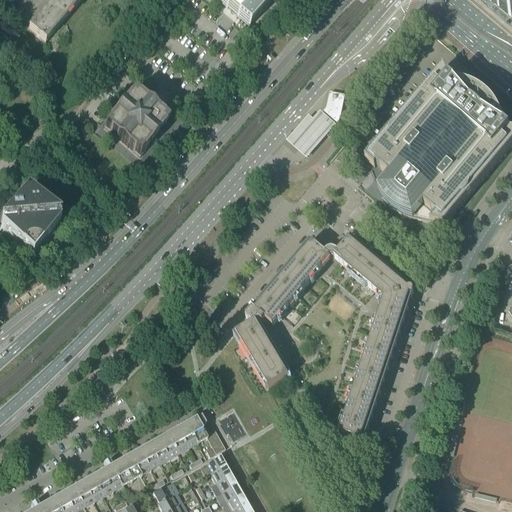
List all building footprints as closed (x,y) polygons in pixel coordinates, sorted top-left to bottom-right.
[(53,0),(49,5),(66,19),(82,0),(53,0)] [(214,0),(249,29),(272,0),(214,0)] [(511,0),(488,0),(496,7),(497,6),(499,8),(499,9),(507,16),(508,15),(510,17),(511,18),(511,17),(511,16),(511,0)] [(66,19),(49,5),(29,29),(45,43),(66,19)] [(165,30),(173,36),(187,19),(179,13),(165,30)] [(495,104),(493,101),(491,100),(489,98),(487,96),(484,94),(482,92),(479,91),(477,89),(474,88),(471,87),(469,86),(466,85),(463,85),(460,84),(456,84),(443,72),(444,71),(443,69),(442,71),(441,71),(423,93),(420,91),(364,158),(367,160),(366,160),(367,160),(365,162),(374,170),(376,168),(381,171),(380,172),(388,178),(377,191),(378,194),(379,196),(381,198),(382,200),(383,201),(384,202),(386,205),(388,207),(390,209),(392,211),(394,212),(396,214),(399,216),(401,217),(404,218),(407,219),(409,220),(412,221),(443,228),(445,226),(448,228),(511,152),(511,149),(511,147),(511,130),(505,125),(504,122),(503,119),(502,117),(501,114),(500,111),(498,109),(497,106),(495,104)] [(103,130),(139,160),(169,124),(156,113),(156,114),(153,111),(156,107),(152,103),(149,108),(146,105),(133,94),(103,130)] [(334,128),(335,129),(337,126),(338,124),(339,122),(340,120),(340,118),(344,98),(329,95),(326,111),(324,112),(325,112),(321,116),(334,128)] [(336,131),(320,117),(313,125),(307,121),(285,146),(306,164),(336,131)] [(2,234),(26,254),(32,259),(59,227),(58,227),(56,225),(58,222),(59,222),(32,200),(26,195),(1,225),(2,225),(4,227),(3,227),(2,227),(1,227),(1,228),(0,229),(0,230),(1,230),(1,231),(2,231),(3,231),(4,231),(5,231),(3,233),(2,234)] [(318,238),(310,247),(328,262),(330,260),(333,260),(336,262),(351,244),(342,236),(341,237),(340,238),(338,239),(337,240),(335,241),(334,241),(332,242),(331,242),(329,242),(327,242),(326,242),(324,241),(323,241),(321,240),(320,239),(318,238),(317,238),(318,238)] [(383,302),(379,314),(339,436),(361,443),(409,298),(411,297),(412,296),(413,295),(413,294),(413,293),(412,292),(411,291),(410,291),(409,291),(407,292),(351,244),(336,262),(383,302)] [(235,336),(236,336),(268,391),(288,379),(256,325),(259,323),(262,325),(265,322),(272,328),(328,262),(310,247),(255,313),(253,311),(254,311),(253,310),(246,318),(246,319),(246,320),(246,321),(246,322),(247,323),(248,323),(249,323),(250,323),(252,326),(235,336)] [(194,422),(185,427),(195,444),(197,447),(206,442),(213,453),(207,457),(209,460),(224,452),(206,418),(202,420),(200,418),(195,421),(194,422)] [(185,427),(176,432),(187,452),(197,447),(195,444),(185,427)] [(176,432),(166,437),(178,458),(187,452),(176,432)] [(166,437),(157,442),(169,463),(178,458),(166,437)] [(157,442),(148,448),(159,468),(169,463),(157,442)] [(148,448),(138,453),(140,456),(148,471),(150,474),(159,468),(148,448)] [(105,472),(100,475),(112,495),(122,489),(134,482),(150,474),(148,471),(140,456),(138,453),(123,462),(112,468),(109,463),(102,467),(105,472)] [(204,468),(210,477),(225,469),(222,464),(225,462),(222,457),(204,468)] [(210,477),(215,487),(230,478),(225,469),(225,468),(225,469),(210,477)] [(100,475),(91,480),(102,500),(112,495),(100,475)] [(215,487),(220,496),(235,487),(230,478),(215,487)] [(91,480),(82,485),(93,506),(102,500),(91,480)] [(82,485),(72,491),(84,511),(93,506),(82,485)] [(157,507),(176,496),(178,496),(172,486),(152,497),(157,507),(157,508),(157,507)] [(215,499),(220,509),(241,497),(236,488),(236,487),(235,487),(220,496),(215,499)] [(72,491),(63,496),(72,511),(82,511),(84,511),(72,491)] [(72,511),(63,496),(53,501),(59,511),(72,511)] [(157,507),(159,511),(170,511),(182,506),(176,496),(157,507)] [(222,511),(236,511),(247,506),(246,506),(241,497),(220,509),(222,511)] [(59,511),(53,501),(44,507),(46,511),(59,511)]
